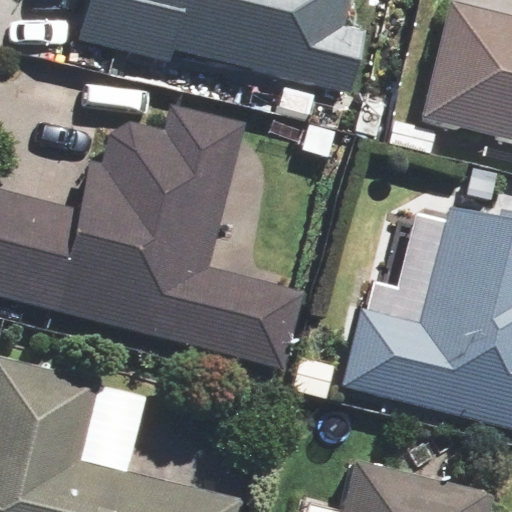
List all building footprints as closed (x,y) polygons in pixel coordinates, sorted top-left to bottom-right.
[(83,0),(74,38),(344,105),(362,31),(339,26),(345,0),(83,0)] [(511,23),(444,7),(416,118),(511,142),(511,23)] [(72,209),(0,191),(0,299),(278,368),(297,291),(205,268),(241,123),(165,104),(158,133),(107,120),(96,165),(84,162),(72,209)] [(511,431),(511,218),(447,203),(416,325),(355,310),(336,388),(511,431)] [(0,511),(230,511),(233,501),(71,460),(90,383),(0,361),(0,511)] [(482,511),(486,498),(351,464),(338,511),(482,511)]
